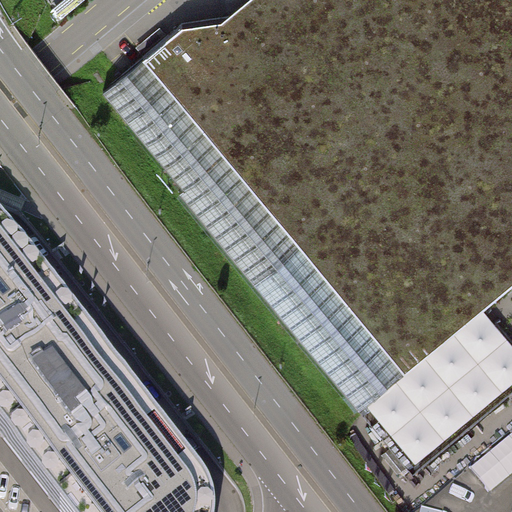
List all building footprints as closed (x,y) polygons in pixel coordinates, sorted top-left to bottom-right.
[(182,28),(148,56),(406,371),(486,305),(511,284),(511,0),(249,0),(222,23),(184,27),(182,28)] [(406,371),(148,56),(102,93),(360,408),(368,401),(406,371)] [(0,435),(60,511),(214,511),(209,493),(196,476),(5,234),(0,229),(0,435)] [(406,371),(368,401),(417,462),(511,384),(511,337),(486,305),(406,371)] [(487,490),(511,474),(511,436),(470,464),(487,490)]
